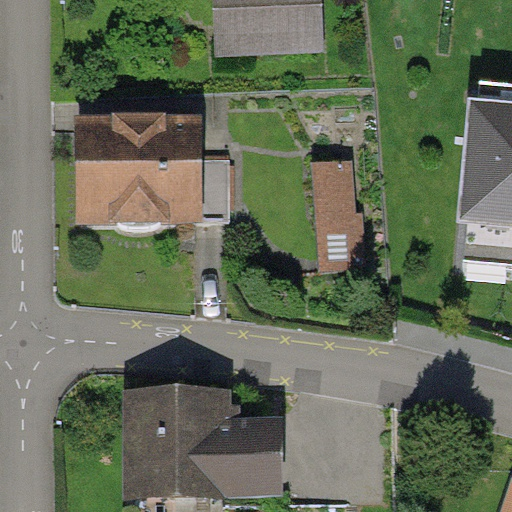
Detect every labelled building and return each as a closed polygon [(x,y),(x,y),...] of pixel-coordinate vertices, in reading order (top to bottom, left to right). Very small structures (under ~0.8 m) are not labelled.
[(315,56),(314,0),(210,0),(212,59),(315,56)] [(511,95),(481,92),(465,272),(511,275),(511,95)] [(198,224),(197,135),(82,137),(83,226),(198,224)] [(347,173),(308,175),(313,280),(352,278),(347,173)] [(211,405),(109,407),(110,511),(255,511),(255,431),(211,431),(211,405)]
